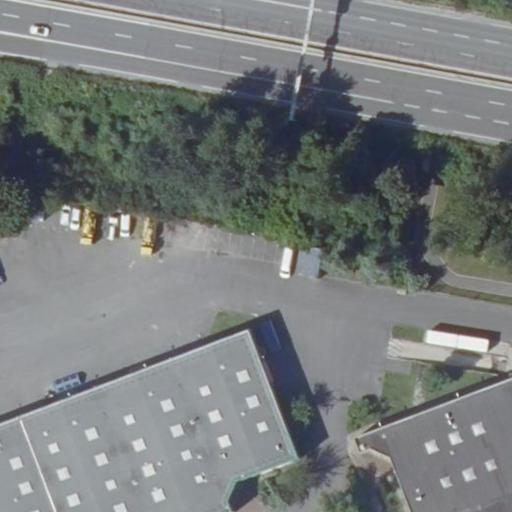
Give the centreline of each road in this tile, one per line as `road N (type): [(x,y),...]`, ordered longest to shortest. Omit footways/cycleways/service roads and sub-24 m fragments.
road 1 (unclassified): [(59,250),(511,318)]
road 2 (motorway): [(0,17),(288,69)]
road 3 (motorway): [(0,44),(217,78),(288,69)]
road 4 (unknown): [(339,289),(337,384),(321,469),(306,495),(279,511)]
road 5 (trunk): [(288,69),(511,110)]
road 6 (trunk): [(511,60),(295,21)]
road 7 (motorway): [(295,21),(175,0)]
